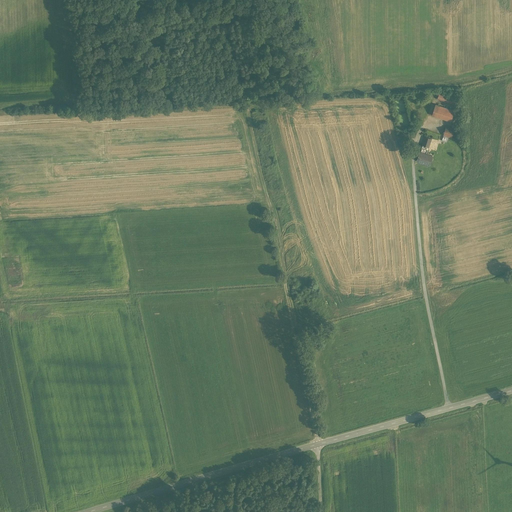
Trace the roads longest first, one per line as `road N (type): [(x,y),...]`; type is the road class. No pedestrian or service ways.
road 1 (track): [(318,443),(227,0)]
road 2 (tertiary): [(88,511),(318,443)]
road 3 (tertiary): [(318,443),(511,390)]
